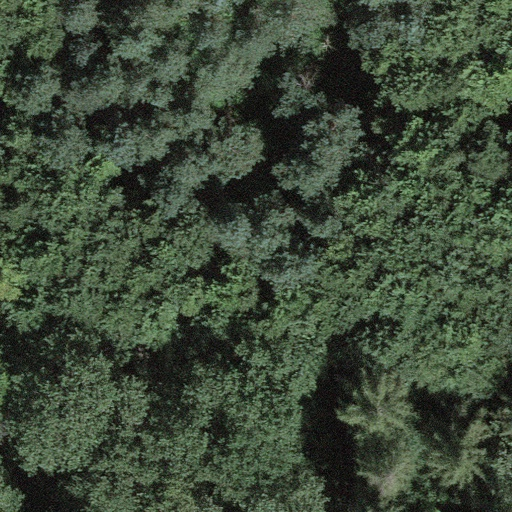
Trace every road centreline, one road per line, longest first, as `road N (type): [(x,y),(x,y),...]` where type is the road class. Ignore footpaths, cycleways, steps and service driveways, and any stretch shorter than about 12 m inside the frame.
road 1 (track): [(511,339),(180,310),(113,315),(65,335),(0,398)]
road 2 (track): [(113,315),(0,270)]
